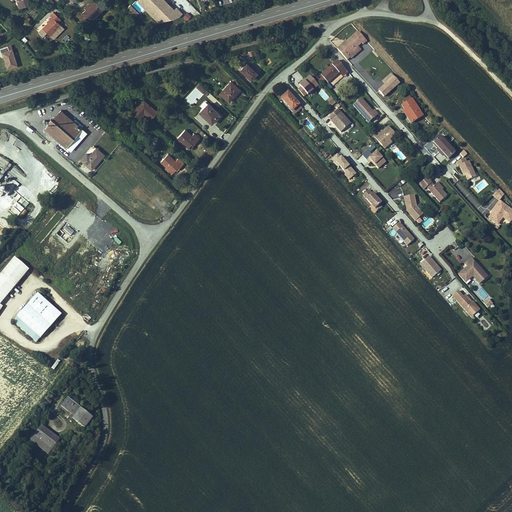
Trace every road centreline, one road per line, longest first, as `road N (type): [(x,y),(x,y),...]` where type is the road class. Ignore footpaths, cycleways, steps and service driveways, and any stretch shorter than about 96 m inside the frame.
road 1 (unclassified): [(155,242),(277,77),(364,11)]
road 2 (unclassified): [(66,511),(104,432),(91,351),(97,328),(155,242)]
road 3 (primary): [(0,102),(278,11)]
road 4 (primary): [(278,11),(0,91)]
road 5 (unclassified): [(155,242),(29,131),(0,118)]
road 6 (unknown): [(78,317),(45,283),(26,285),(12,315),(18,330),(44,346),(60,338)]
